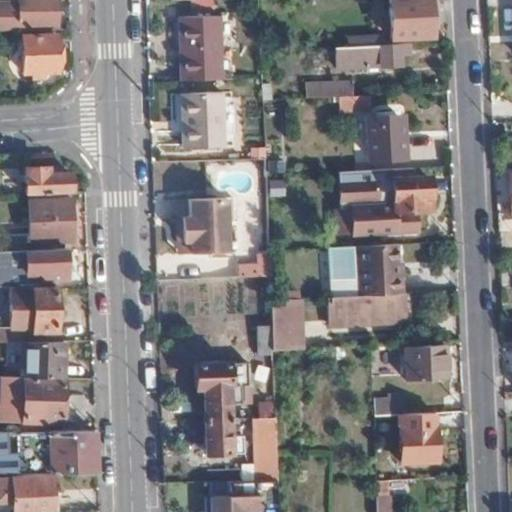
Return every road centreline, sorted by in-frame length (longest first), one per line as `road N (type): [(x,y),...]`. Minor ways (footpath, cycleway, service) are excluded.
road 1 (residential): [(465,0),(489,511)]
road 2 (secondary): [(118,125),(132,511)]
road 3 (secondary): [(115,0),(118,125)]
